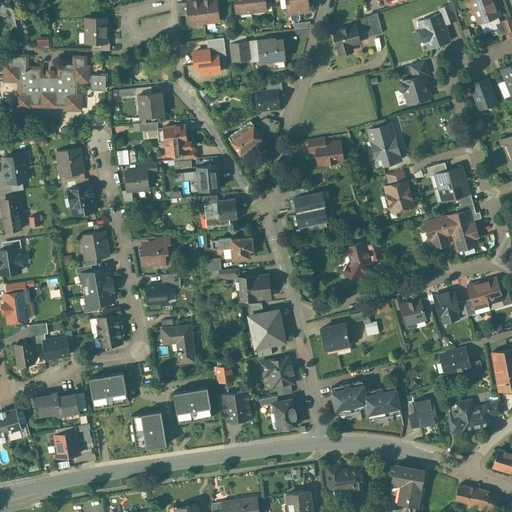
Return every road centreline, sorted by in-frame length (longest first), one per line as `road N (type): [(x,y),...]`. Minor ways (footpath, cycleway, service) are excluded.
road 1 (residential): [(6,395),(140,351),(98,140)]
road 2 (tertiary): [(317,443),(0,495)]
road 3 (residential): [(328,0),(282,139),(267,221)]
road 4 (residential): [(506,258),(296,315)]
road 5 (residential): [(267,221),(178,80)]
road 6 (tertiary): [(470,470),(380,445),(317,443)]
road 7 (residential): [(475,148),(448,73),(511,47)]
road 8 (residential): [(296,315),(317,443)]
